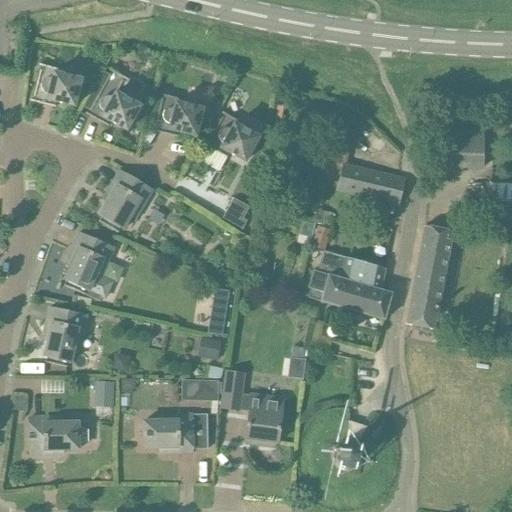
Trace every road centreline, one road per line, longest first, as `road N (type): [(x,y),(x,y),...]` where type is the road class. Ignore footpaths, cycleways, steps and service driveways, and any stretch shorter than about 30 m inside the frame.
road 1 (residential): [(398,511),(407,461),(390,322),(415,182)]
road 2 (secondary): [(511,45),(376,36),(189,0)]
road 3 (residential): [(13,259),(31,243),(72,171),(62,146),(13,135)]
road 4 (residential): [(13,259),(13,135)]
